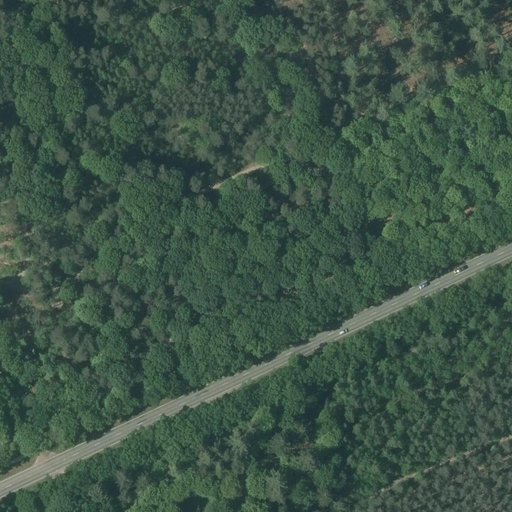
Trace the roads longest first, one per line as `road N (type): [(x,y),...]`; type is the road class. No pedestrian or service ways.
road 1 (secondary): [(0,489),(511,247)]
road 2 (track): [(511,106),(378,167),(270,162),(141,221),(71,279),(43,289),(13,282)]
road 3 (track): [(51,0),(7,131),(26,242),(13,282)]
